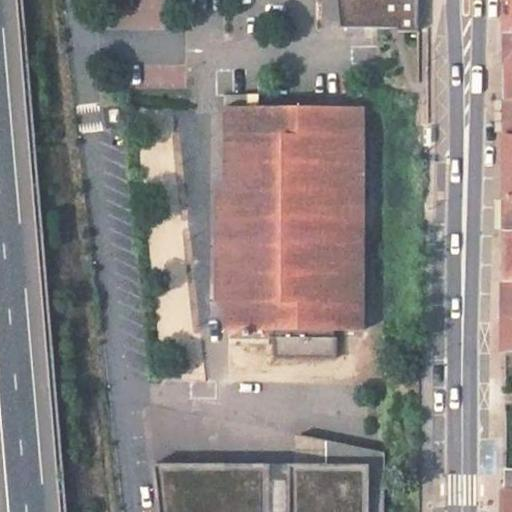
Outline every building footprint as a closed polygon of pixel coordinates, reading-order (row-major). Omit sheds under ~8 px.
[(335,0),(338,27),(396,28),(396,31),(416,31),(414,0),(335,0)] [(511,0),(500,0),(500,24),(511,24),(511,0)] [(500,72),(500,91),(511,91),(511,24),(500,24),(500,72)] [(511,91),(500,91),(500,130),(511,130),(511,91)] [(225,110),(225,191),(212,191),(212,265),(212,303),(226,303),(226,332),(275,332),(275,360),(338,360),(338,331),(366,331),(363,110),(225,110)] [(500,166),(511,165),(511,130),(500,130),(500,166)] [(511,165),(500,166),(501,193),(511,193),(511,165)] [(501,228),(511,228),(511,193),(501,193),(501,228)] [(511,228),(501,228),(501,282),(511,281),(511,228)] [(511,281),(501,282),(501,355),(511,354),(511,281)] [(366,511),(367,464),(151,464),(157,511),(366,511)] [(511,511),(511,469),(502,469),(502,479),(501,511),(511,511)]
